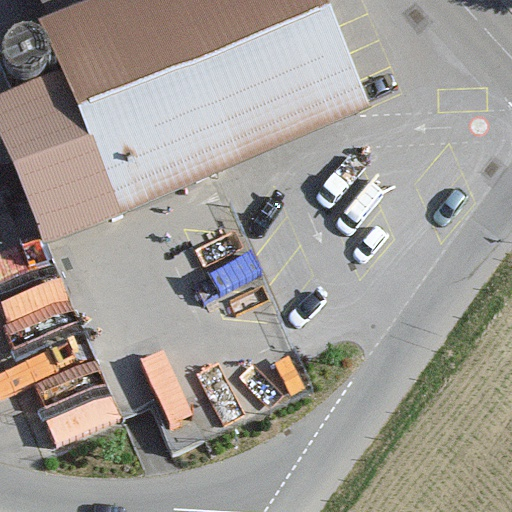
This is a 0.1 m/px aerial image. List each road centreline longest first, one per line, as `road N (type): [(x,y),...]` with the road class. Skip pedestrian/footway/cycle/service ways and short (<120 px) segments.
road 1 (residential): [(301,494),(511,202)]
road 2 (residential): [(0,488),(77,504),(301,494)]
